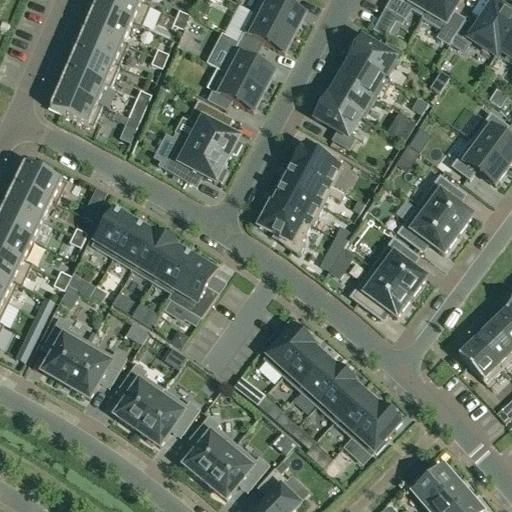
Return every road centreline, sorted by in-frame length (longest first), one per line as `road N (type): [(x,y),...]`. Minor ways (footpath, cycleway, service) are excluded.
road 1 (residential): [(344,0),(221,230)]
road 2 (residential): [(221,230),(13,120)]
road 3 (residential): [(399,373),(221,230)]
road 4 (residential): [(179,511),(0,394)]
road 5 (residential): [(399,373),(511,222)]
road 6 (residential): [(511,489),(399,373)]
road 7 (residential): [(68,0),(13,120)]
